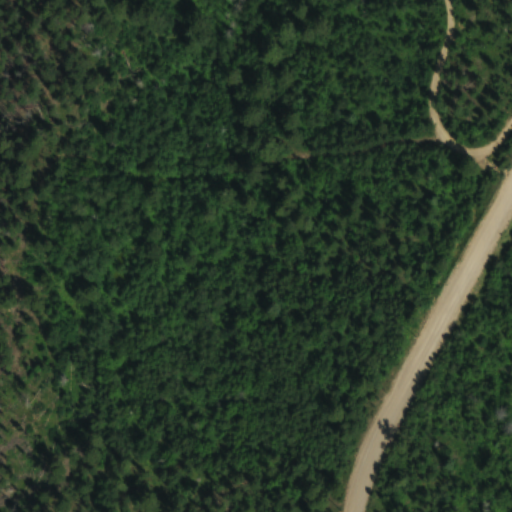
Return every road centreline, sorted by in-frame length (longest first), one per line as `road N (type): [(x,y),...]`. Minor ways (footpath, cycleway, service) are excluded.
road 1 (residential): [(348,511),(398,387),(511,183)]
road 2 (track): [(445,0),(430,108),(440,136),(466,152),(486,150),(511,117)]
